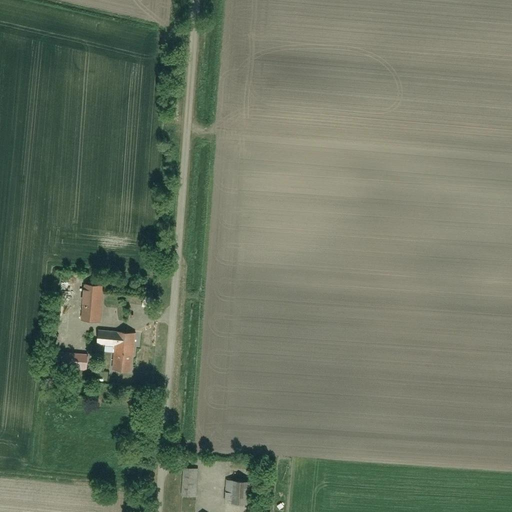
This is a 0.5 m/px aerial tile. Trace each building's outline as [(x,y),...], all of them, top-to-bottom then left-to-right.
[(173,135),(174,119),(161,118),(160,134),(173,135)] [(119,287),(84,285),(82,319),(117,321),(119,287)] [(154,291),(141,290),(140,303),(154,304),(154,291)] [(129,370),(132,331),(119,330),(118,333),(95,331),(95,344),(115,345),(114,369),(129,370)] [(85,354),(55,352),(54,365),(84,367),(85,354)] [(196,511),(199,471),(185,470),(182,511),(196,511)] [(223,500),(257,501),(257,480),(224,479),(223,500)]
